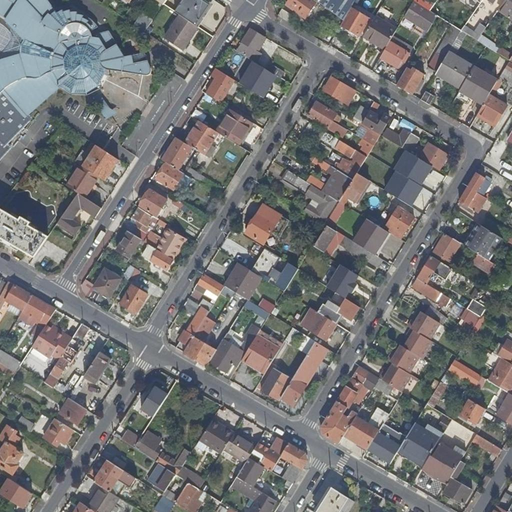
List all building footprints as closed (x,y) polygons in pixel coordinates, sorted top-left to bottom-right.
[(40,13),(51,3),(48,0),(0,0),(0,14),(6,19),(6,21),(17,33),(25,25),(32,32),(29,35),(27,38),(25,40),(24,43),(23,46),(22,49),(22,51),(22,53),(22,54),(19,61),(12,64),(10,59),(0,62),(0,157),(9,147),(4,144),(30,118),(26,114),(60,84),(72,93),(86,93),(99,85),(106,73),(105,68),(106,69),(108,70),(109,70),(147,76),(148,75),(149,75),(150,74),(151,74),(151,73),(151,72),(152,70),(152,69),(149,62),(145,52),(125,56),(109,30),(93,35),(92,31),(98,27),(98,26),(96,24),(94,22),(92,19),(89,18),(86,16),(84,16),(82,15),(80,14),(78,14),(78,12),(71,12),(71,10),(64,12),(63,10),(58,13),(57,11),(52,15),(50,13),(45,18),(40,13)] [(202,0),(182,0),(174,12),(179,15),(195,26),(209,4),(202,0)] [(304,17),(316,1),(314,0),(289,0),(286,4),(304,17)] [(339,16),(339,17),(343,20),(354,0),(315,0),(332,12),(333,11),(339,16)] [(410,6),(434,21),(437,15),(429,10),(413,0),(410,6)] [(433,5),(424,0),(412,0),(413,0),(429,10),(433,5)] [(437,0),(436,3),(435,2),(433,5),(429,10),(437,15),(450,24),(454,18),(450,15),(458,4),(452,0),(449,0),(447,3),(442,0),(437,0)] [(511,0),(504,0),(498,9),(506,14),(511,17),(511,0)] [(57,11),(51,3),(40,13),(45,18),(50,13),(52,15),(57,11)] [(195,26),(197,27),(211,6),(209,4),(195,26)] [(434,21),(410,6),(406,12),(430,27),(434,21)] [(351,7),(341,25),(357,35),(367,18),(351,7)] [(141,13),(134,24),(144,32),(152,21),(141,13)] [(182,49),(197,27),(195,26),(179,15),(165,38),(182,49)] [(329,29),(336,33),(343,20),(339,17),(338,16),(329,29)] [(396,29),(375,17),(363,37),(376,45),(377,42),(386,47),(389,42),(396,29)] [(17,33),(6,21),(3,25),(12,32),(13,37),(11,43),(8,47),(3,52),(0,53),(0,62),(10,59),(12,64),(19,61),(22,54),(22,53),(22,51),(22,49),(23,46),(24,43),(25,40),(27,38),(29,35),(32,32),(25,25),(17,33)] [(473,32),(464,26),(461,30),(466,34),(476,40),(485,27),(480,23),(473,32)] [(427,67),(436,73),(461,30),(452,25),(427,67)] [(258,51),(267,38),(250,28),(236,50),(248,58),(254,61),(256,63),(261,54),(258,51)] [(461,42),(466,34),(461,30),(436,73),(435,74),(460,88),(463,83),(473,67),(454,55),(462,43),(461,42)] [(490,41),(486,47),(492,51),(496,45),(490,41)] [(407,52),(389,42),(386,47),(380,57),(398,68),(407,52)] [(511,55),(496,45),(492,51),(500,55),(508,61),(508,60),(511,55)] [(492,68),(501,74),(508,61),(500,55),(492,68)] [(499,77),(511,84),(511,62),(508,60),(508,61),(501,74),(499,77)] [(267,87),(275,74),(268,70),(256,63),(254,61),(240,84),(263,98),(269,89),(267,87)] [(271,64),(268,70),(275,74),(282,79),(286,73),(271,64)] [(424,74),(408,64),(396,85),(412,94),(414,90),(417,92),(423,81),(421,79),(424,74)] [(498,81),(473,67),(460,88),(457,93),(482,108),(498,81)] [(216,78),(215,81),(209,90),(206,88),(204,91),(207,93),(221,102),(234,80),(215,68),(211,75),(214,77),(216,78)] [(348,105),(356,91),(331,76),(323,90),(348,105)] [(420,99),(429,104),(434,96),(425,91),(420,99)] [(268,92),(264,99),(275,105),(279,99),(268,92)] [(100,93),(93,98),(106,120),(118,113),(110,108),(100,93)] [(507,108),(489,98),(479,116),(497,126),(507,108)] [(317,102),(313,109),(332,121),(336,114),(317,102)] [(373,115),(379,104),(374,102),(369,110),(368,112),(373,115)] [(361,106),(353,119),(361,124),(368,112),(369,110),(361,106)] [(238,145),(252,123),(230,109),(216,132),(218,133),(238,145)] [(341,136),(346,129),(332,121),(313,109),(309,116),(341,136)] [(363,123),(380,133),(383,128),(385,124),(369,114),(363,123)] [(211,145),(218,133),(216,132),(199,120),(185,143),(192,148),(204,155),(211,145)] [(320,139),(324,131),(309,122),(304,129),(320,139)] [(371,137),(368,143),(374,147),(381,136),(379,135),(363,125),(362,127),(368,131),(366,134),(371,137)] [(400,138),(383,128),(380,133),(379,135),(381,136),(402,148),(411,133),(405,129),(400,138)] [(419,138),(411,133),(402,148),(410,153),(419,138)] [(360,168),(367,158),(364,156),(334,137),(330,144),(351,156),(350,157),(353,159),(351,162),(350,162),(343,174),(353,180),(360,168)] [(186,158),(192,148),(185,143),(176,138),(167,153),(163,150),(158,157),(162,160),(167,163),(178,170),(184,161),(186,158)] [(365,154),(364,156),(367,158),(374,147),(368,143),(363,140),(357,149),(365,154)] [(59,157),(62,153),(47,143),(32,163),(39,168),(50,152),(59,157)] [(428,144),(419,159),(428,164),(438,171),(448,156),(428,144)] [(104,180),(118,159),(96,145),(82,166),(99,177),(104,180)] [(217,149),(211,145),(204,155),(211,159),(217,149)] [(311,176),(307,182),(331,197),(337,201),(340,202),(343,196),(353,180),(343,174),(335,169),(332,167),(321,160),(315,156),(311,163),(327,173),(328,172),(341,180),(334,191),(311,176)] [(423,172),(428,164),(419,159),(415,156),(410,164),(423,172)] [(343,174),(350,162),(342,157),(335,169),(343,174)] [(322,158),(321,160),(332,167),(334,165),(322,158)] [(173,190),(184,173),(178,170),(167,163),(156,179),(173,190)] [(419,179),(423,172),(410,164),(407,171),(419,179)] [(86,198),(99,177),(82,166),(80,165),(67,186),(78,193),(86,198)] [(412,191),(419,179),(407,171),(398,166),(388,183),(407,195),(405,198),(410,201),(415,192),(412,191)] [(328,201),(331,197),(307,182),(290,171),(284,181),(315,200),(325,206),(322,212),(312,206),(307,213),(324,223),(335,205),(328,201)] [(476,173),(468,186),(477,192),(485,179),(476,173)] [(367,184),(369,181),(357,174),(355,177),(367,184)] [(206,177),(201,184),(219,195),(223,188),(206,177)] [(355,204),(367,184),(355,177),(353,180),(343,196),(355,204)] [(412,191),(415,192),(423,181),(419,179),(412,191)] [(477,192),(468,186),(459,201),(462,203),(460,205),(473,213),(474,211),(478,213),(487,198),(482,195),(477,192)] [(149,189),(139,206),(156,217),(167,200),(149,189)] [(81,208),(96,218),(102,208),(86,198),(78,193),(58,223),(76,235),(82,227),(73,220),(81,208)] [(174,199),(170,209),(178,212),(182,203),(174,199)] [(325,206),(315,200),(312,206),(322,212),(325,206)] [(276,224),(281,216),(264,205),(259,214),(276,224)] [(0,237),(34,257),(48,236),(29,225),(31,223),(22,217),(20,220),(0,208),(0,237)] [(139,208),(133,218),(139,221),(136,225),(147,232),(149,228),(147,226),(153,217),(139,208)] [(397,208),(390,220),(388,223),(384,230),(389,233),(400,240),(414,218),(397,208)] [(272,231),(276,224),(259,214),(246,233),(263,244),(272,231)] [(285,219),(281,216),(276,224),(280,227),(285,219)] [(375,255),(389,233),(384,230),(368,220),(354,242),(375,255)] [(466,235),(460,244),(464,246),(477,223),(474,221),(466,235)] [(487,260),(501,238),(477,223),(464,246),(478,254),(487,260)] [(276,234),(280,227),(276,224),(272,231),(276,234)] [(378,268),(383,260),(375,255),(354,242),(337,232),(327,226),(315,247),(324,252),(325,252),(332,256),(339,244),(378,268)] [(150,232),(144,242),(149,245),(173,260),(186,239),(169,229),(163,239),(150,232)] [(129,258),(137,245),(141,240),(128,232),(117,250),(129,258)] [(450,262),(460,244),(453,239),(453,240),(445,235),(434,253),(450,262)] [(490,262),(503,240),(501,238),(487,260),(490,262)] [(149,245),(144,242),(142,240),(141,240),(137,245),(146,250),(149,245)] [(173,260),(149,245),(146,250),(143,255),(167,270),(173,260)] [(279,282),(276,286),(285,291),(298,270),(289,264),(283,274),(274,269),(281,259),(266,249),(252,272),(263,278),(267,281),(267,280),(270,276),(279,282)] [(489,274),(495,265),(490,262),(487,260),(478,254),(471,263),(489,274)] [(446,281),(453,270),(432,257),(420,275),(429,281),(434,274),(446,281)] [(234,280),(243,266),(239,263),(230,278),(234,280)] [(135,276),(138,271),(129,265),(126,271),(135,276)] [(249,301),(263,278),(252,272),(243,266),(234,280),(230,278),(225,286),(248,300),(249,301)] [(346,299),(359,279),(341,267),(329,288),(346,299)] [(105,269),(94,288),(110,298),(122,279),(105,269)] [(195,289),(204,294),(207,290),(219,297),(225,287),(205,275),(199,285),(198,284),(195,289)] [(267,280),(276,286),(279,282),(270,276),(267,280)] [(436,302),(437,301),(442,294),(417,279),(412,287),(436,302)] [(294,282),(287,293),(295,298),(302,287),(294,282)] [(23,312),(32,297),(8,283),(0,296),(0,307),(2,308),(6,301),(11,304),(23,312)] [(132,285),(120,304),(136,314),(148,295),(132,285)] [(204,294),(216,301),(219,297),(207,290),(204,294)] [(447,308),(451,300),(442,294),(437,301),(440,303),(438,306),(442,309),(444,306),(447,308)] [(486,319),(500,297),(495,294),(494,295),(486,309),(482,316),(485,318),(486,319)] [(56,310),(32,297),(23,312),(20,316),(35,324),(37,320),(40,322),(36,330),(33,328),(32,331),(34,332),(30,340),(35,343),(46,325),(56,310)] [(177,348),(184,353),(206,318),(213,306),(203,299),(199,305),(202,307),(177,348)] [(182,308),(192,314),(198,305),(188,299),(182,308)] [(265,299),(260,308),(271,314),(276,306),(265,299)] [(351,322),(359,308),(346,299),(338,313),(323,304),(318,313),(321,314),(337,324),(342,316),(351,322)] [(245,306),(267,320),(271,314),(260,308),(249,301),(248,300),(245,306)] [(473,302),(468,310),(472,313),(480,318),(482,316),(486,309),(473,302)] [(20,316),(23,312),(11,304),(8,309),(20,317),(20,316)] [(410,319),(406,326),(409,328),(428,339),(438,322),(420,311),(413,321),(410,319)] [(439,313),(434,319),(443,325),(447,318),(439,313)] [(467,321),(475,326),(480,318),(472,313),(467,321)] [(327,340),(337,324),(321,314),(311,331),(327,340)] [(471,340),(485,318),(482,316),(480,318),(475,326),(468,338),(471,340)] [(215,324),(206,318),(184,353),(184,354),(207,367),(210,363),(217,350),(204,342),(215,324)] [(464,322),(457,332),(466,338),(472,327),(464,322)] [(62,355),(72,340),(65,335),(64,337),(52,329),(46,325),(35,343),(32,347),(50,359),(52,356),(59,361),(61,357),(62,355)] [(81,341),(89,329),(82,325),(75,336),(81,341)] [(232,338),(227,335),(217,350),(210,363),(228,373),(233,365),(238,368),(243,360),(257,336),(261,330),(255,325),(239,350),(229,343),(232,338)] [(64,337),(65,335),(53,327),(52,329),(64,337)] [(299,339),(313,348),(316,343),(293,328),(285,342),(294,347),(299,339)] [(409,336),(402,346),(417,356),(420,358),(431,341),(428,339),(409,328),(405,334),(409,336)] [(502,340),(506,343),(511,334),(507,331),(502,340)] [(511,364),(511,334),(506,343),(504,346),(501,345),(500,348),(502,350),(499,356),(503,359),(511,364)] [(243,360),(265,373),(280,350),(257,336),(243,360)] [(294,407),(329,350),(316,343),(313,348),(293,380),(281,399),(294,407)] [(389,353),(385,359),(391,363),(407,372),(417,356),(402,346),(399,344),(393,355),(389,353)] [(104,352),(102,350),(86,374),(96,380),(109,359),(103,355),(104,352)] [(21,365),(0,351),(0,363),(15,373),(19,367),(21,365)] [(64,360),(61,357),(59,361),(45,383),(52,388),(56,382),(58,379),(57,379),(68,362),(64,360)] [(511,364),(503,359),(489,381),(510,394),(511,390),(511,364)] [(34,369),(23,361),(21,365),(19,367),(27,372),(31,374),(34,369)] [(481,377),(456,362),(451,370),(476,386),(481,377)] [(0,371),(12,378),(15,373),(0,363),(0,371)] [(382,371),(378,378),(380,379),(389,385),(399,391),(409,374),(407,372),(391,363),(385,373),(382,371)] [(364,383),(374,389),(375,387),(380,379),(365,370),(359,366),(321,428),(323,435),(340,444),(345,436),(357,417),(358,415),(352,412),(348,419),(343,416),(348,409),(363,386),(364,383)] [(260,390),(280,402),(281,399),(293,380),(274,368),(260,390)] [(474,395),(444,377),(441,382),(447,386),(470,400),(471,400),(474,395)] [(18,383),(12,379),(7,386),(13,390),(18,383)] [(384,393),(389,385),(380,379),(375,387),(384,393)] [(56,382),(52,388),(61,394),(65,388),(56,382)] [(433,408),(447,386),(441,382),(427,404),(433,408)] [(372,392),(374,389),(364,383),(363,386),(348,409),(352,412),(358,415),(362,407),(358,404),(367,389),(372,392)] [(142,409),(154,417),(168,396),(155,388),(142,409)] [(478,404),(483,407),(491,392),(487,390),(478,404)] [(511,394),(510,394),(497,416),(511,425),(511,394)] [(77,426),(87,411),(70,400),(69,399),(59,414),(77,426)] [(476,425),(485,409),(471,400),(470,400),(461,415),(476,425)] [(352,412),(348,409),(343,416),(348,419),(352,412)] [(372,426),(357,417),(345,436),(368,450),(379,432),(387,420),(379,415),(372,426)] [(21,417),(16,424),(30,433),(34,426),(21,417)] [(65,445),(73,431),(55,420),(45,437),(58,445),(60,442),(65,445)] [(464,444),(471,430),(450,420),(444,433),(464,444)] [(200,439),(208,445),(222,454),(224,451),(234,435),(212,421),(200,439)] [(426,430),(415,424),(398,451),(424,467),(432,454),(444,435),(429,426),(426,430)] [(13,434),(16,430),(8,426),(0,437),(0,439),(6,444),(0,452),(0,465),(13,474),(18,465),(16,464),(23,453),(14,447),(18,440),(14,438),(15,435),(13,434)] [(158,438),(146,430),(141,437),(134,448),(153,461),(161,449),(154,444),(158,438)] [(127,432),(121,440),(133,448),(138,439),(127,432)] [(394,442),(379,432),(368,450),(384,459),(390,449),(397,453),(407,437),(400,433),(394,442)] [(256,447),(235,434),(234,435),(224,451),(246,464),(247,462),(249,458),(254,450),(256,447)] [(473,442),(498,457),(503,450),(477,435),(473,442)] [(282,457),(289,445),(276,437),(270,450),(258,444),(256,447),(254,450),(266,457),(261,465),(264,467),(273,473),(282,457)] [(208,445),(200,439),(195,447),(203,452),(208,445)] [(464,457),(454,451),(442,443),(434,455),(432,454),(424,467),(423,468),(440,478),(441,476),(449,481),(451,478),(461,462),(464,457)] [(292,463),(289,469),(283,479),(293,485),(308,461),(306,454),(289,445),(282,457),(287,460),(292,463)] [(454,451),(464,457),(467,452),(457,446),(454,451)] [(176,475),(177,476),(182,467),(190,455),(184,450),(176,463),(162,454),(156,462),(160,465),(176,475)] [(112,462),(123,469),(126,463),(116,457),(112,462)] [(246,464),(237,478),(251,486),(252,487),(264,467),(261,465),(249,458),(247,462),(246,464)] [(289,469),(292,463),(287,460),(283,465),(289,469)] [(108,461),(94,482),(101,486),(110,492),(117,480),(131,489),(137,480),(108,461)] [(466,465),(461,462),(451,478),(452,479),(444,494),(451,497),(449,500),(455,503),(457,501),(464,505),(473,490),(464,485),(465,483),(462,481),(461,483),(456,480),(466,465)] [(166,490),(176,475),(160,465),(151,480),(159,485),(165,489),(166,490)] [(182,467),(177,476),(183,480),(188,483),(198,489),(199,490),(205,481),(182,467)] [(439,479),(440,478),(423,468),(423,469),(427,472),(427,473),(428,474),(430,475),(431,476),(433,478),(437,480),(439,481),(441,482),(443,482),(444,483),(447,484),(448,484),(439,479)] [(270,511),(277,502),(252,487),(251,486),(237,478),(232,486),(257,502),(251,511),(270,511)] [(180,485),(185,488),(188,483),(183,480),(180,485)] [(23,508),(32,494),(13,482),(5,496),(12,500),(10,503),(16,506),(17,504),(23,508)] [(175,504),(187,511),(194,511),(200,503),(192,498),(198,489),(188,483),(185,488),(179,498),(175,504)] [(110,511),(119,498),(110,492),(101,486),(87,507),(94,511),(110,511)] [(316,511),(340,511),(342,510),(349,499),(350,498),(332,488),(316,511)] [(163,497),(175,504),(179,498),(167,490),(163,497)] [(511,511),(511,496),(504,492),(492,511),(511,511)] [(163,497),(153,511),(169,511),(175,504),(163,497)] [(348,511),(355,502),(349,499),(342,510),(345,511),(348,511)] [(94,511),(87,507),(81,503),(74,511),(94,511)]
